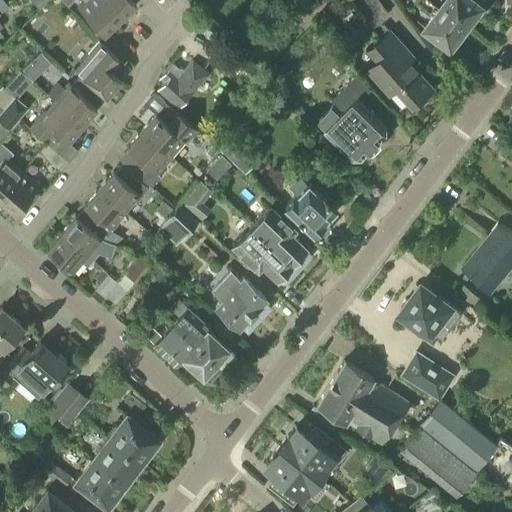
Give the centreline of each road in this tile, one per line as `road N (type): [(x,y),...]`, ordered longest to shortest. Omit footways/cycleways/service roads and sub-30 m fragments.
road 1 (residential): [(226,435),(475,107)]
road 2 (residential): [(11,249),(137,106),(145,53),(180,12)]
road 3 (unclassified): [(226,435),(11,249)]
road 4 (residential): [(475,107),(387,0)]
